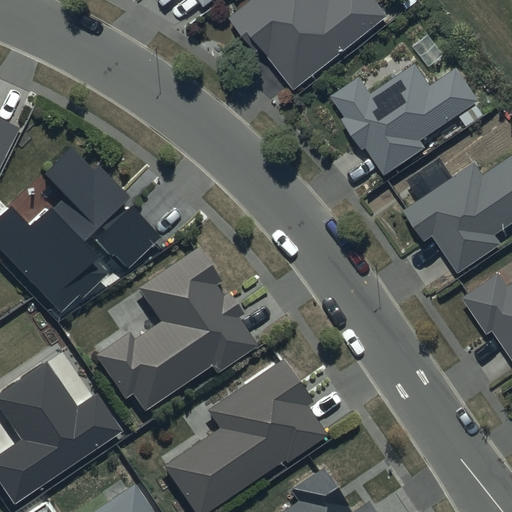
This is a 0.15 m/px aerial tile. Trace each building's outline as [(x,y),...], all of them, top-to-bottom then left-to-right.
[(196,0),(203,8),(213,0),(196,0)] [(250,0),(228,18),(255,51),(260,47),(295,90),(388,15),(376,0),(250,0)] [(359,76),(330,96),(344,117),(341,119),(362,149),(364,148),(384,176),(426,148),(420,140),(480,99),(456,65),(430,82),(415,61),(370,92),(359,76)] [(0,169),(21,128),(0,117),(0,169)] [(94,169),(72,145),(42,172),(64,195),(31,225),(12,205),(0,215),(0,249),(62,316),(108,273),(81,243),(91,234),(108,253),(111,250),(128,269),(163,237),(133,204),(128,209),(123,204),(131,197),(100,164),(94,169)] [(473,163),(402,211),(424,242),(432,237),(457,273),(500,244),(494,235),(511,223),(511,155),(482,176),(473,163)] [(199,248),(139,289),(162,321),(134,340),(129,332),(95,355),(125,399),(134,393),(145,409),(211,364),(218,374),(259,346),(239,318),(244,314),(229,291),(224,294),(218,285),(222,282),(199,248)] [(498,273),(462,299),(486,334),(492,330),(511,359),(511,282),(508,286),(498,273)] [(314,402),(284,358),(207,410),(219,427),(162,466),(193,511),(207,511),(284,460),(287,464),(328,436),(308,405),(314,402)] [(76,407),(46,362),(0,392),(0,409),(20,439),(0,452),(0,482),(14,503),(123,431),(98,393),(76,407)] [(324,468),(293,489),(301,501),(284,511),(378,511),(370,499),(353,510),(324,468)] [(154,511),(135,484),(93,511),(154,511)]
